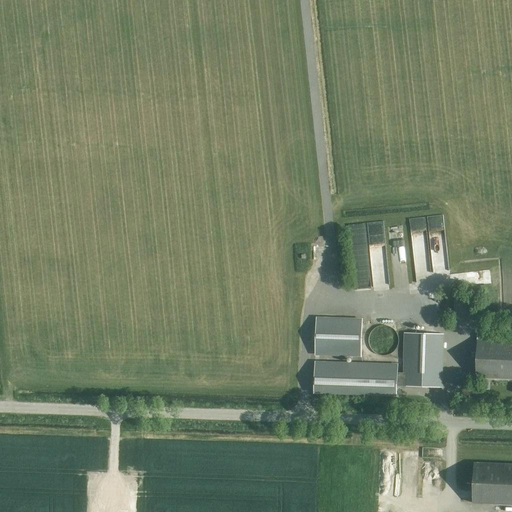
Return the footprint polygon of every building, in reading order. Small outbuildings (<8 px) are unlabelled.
[(448,233),(445,213),(411,218),(415,248),(432,245),(430,235),(448,233)] [(383,221),(369,222),(377,290),(391,289),(383,221)] [(484,271),(484,283),(493,283),(493,271),(484,271)] [(479,295),(455,294),(454,324),(478,325),(479,295)] [(317,318),(316,354),(360,356),(361,320),(317,318)] [(395,348),(394,325),(373,326),(374,349),(395,348)] [(444,334),(405,332),(404,372),(398,372),(399,364),(315,361),(314,394),(397,396),(397,386),(442,388),(444,334)] [(511,333),(479,332),(477,377),(511,378),(511,333)] [(503,504),(502,511),(511,511),(511,463),(476,462),(474,504),(503,504)]
